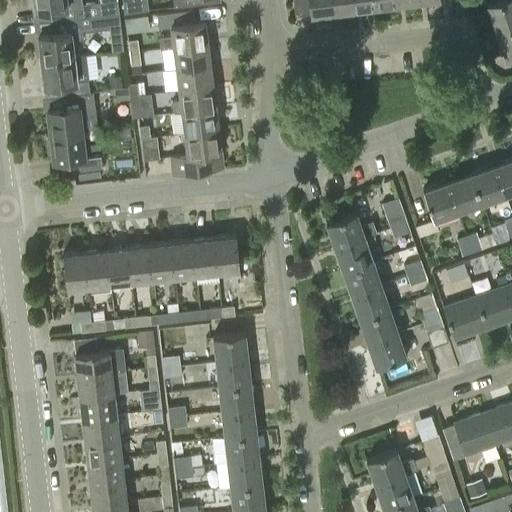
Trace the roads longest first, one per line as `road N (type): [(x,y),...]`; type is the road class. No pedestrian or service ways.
road 1 (unclassified): [(41,511),(7,209)]
road 2 (residential): [(7,209),(267,174)]
road 3 (residential): [(301,433),(267,174)]
road 4 (residential): [(482,103),(452,44),(428,39),(270,59)]
road 5 (residential): [(267,174),(482,103)]
road 6 (residential): [(511,363),(301,433)]
